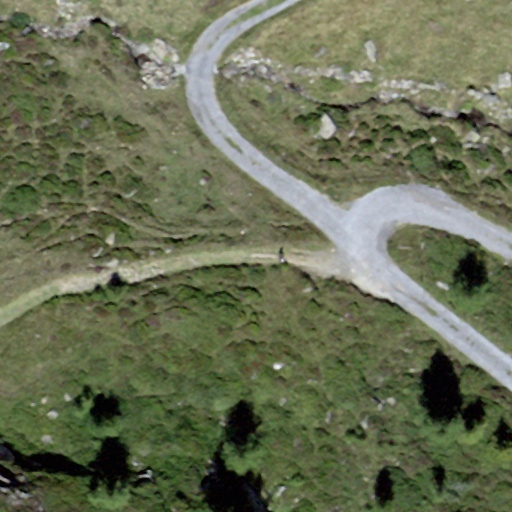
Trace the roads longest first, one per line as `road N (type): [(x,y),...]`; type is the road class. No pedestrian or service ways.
road 1 (track): [(511,376),(219,129),(205,79),(224,28),(276,0)]
road 2 (track): [(347,233),(395,198),(454,214),(511,243)]
